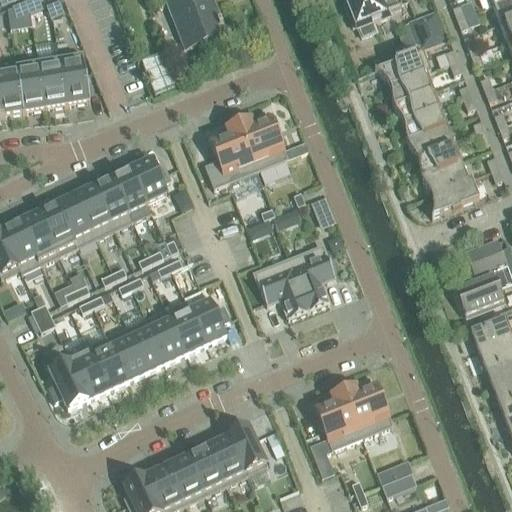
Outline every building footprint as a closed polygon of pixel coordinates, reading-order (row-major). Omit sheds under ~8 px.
[(14,5),(11,0),(0,0),(0,7),(1,10),(14,5)] [(226,39),(217,17),(211,19),(208,12),(212,10),(207,0),(185,0),(167,7),(186,55),(226,39)] [(362,43),(376,37),(373,29),(391,22),(388,15),(401,10),(397,0),(342,0),(351,21),(348,22),(353,33),(356,32),(357,35),(358,35),(362,43)] [(511,0),(477,0),(482,12),(486,14),(492,12),(511,3),(511,0)] [(38,2),(25,7),(29,19),(42,13),(38,2)] [(511,3),(492,12),(499,30),(511,24),(511,3)] [(29,19),(25,7),(12,13),(17,24),(29,19)] [(63,18),(59,7),(46,12),(50,23),(63,18)] [(456,26),(465,23),(460,11),(452,14),(456,26)] [(437,18),(416,26),(408,29),(420,57),(448,46),(437,18)] [(465,23),(456,26),(461,37),(469,34),(465,23)] [(511,24),(499,30),(506,48),(511,45),(511,24)] [(470,62),(479,58),(474,47),(466,50),(470,62)] [(179,89),(165,56),(141,66),(154,99),(179,89)] [(449,71),(458,67),(453,56),(445,59),(449,71)] [(90,108),(82,58),(58,62),(66,112),(90,108)] [(479,58),(470,62),(475,73),(483,70),(479,58)] [(390,93),(430,78),(423,59),(377,77),(375,75),(374,77),(377,78),(379,79),(381,81),(383,83),(384,85),(386,87),(387,86),(390,93)] [(66,112),(58,62),(37,65),(45,115),(66,112)] [(45,115),(37,65),(15,69),(24,119),(45,115)] [(458,67),(449,71),(454,82),(462,79),(458,67)] [(24,119),(15,69),(0,71),(0,108),(2,122),(24,119)] [(394,113),(434,97),(427,80),(430,79),(430,78),(390,93),(392,101),(391,101),(391,104),(392,107),(393,110),(394,113)] [(484,98),(493,94),(488,83),(480,87),(484,98)] [(471,103),(467,92),(459,95),(463,106),(471,103)] [(493,94),(484,98),(489,109),(497,106),(493,94)] [(403,129),(440,115),(434,97),(394,113),(395,116),(396,118),(398,120),(400,123),(401,122),(403,129)] [(467,118),(476,114),(471,103),(463,106),(467,118)] [(407,148),(447,133),(440,115),(403,129),(406,137),(405,137),(405,140),(406,143),(406,146),(407,148)] [(498,134),(506,130),(502,119),(494,122),(498,134)] [(288,166),(270,121),(256,127),(255,123),(238,130),(257,178),(288,166)] [(485,139),(481,128),(472,131),(477,142),(485,139)] [(257,178),(238,130),(221,137),(223,140),(209,146),(217,168),(204,173),(214,196),(257,178)] [(506,130),(498,134),(502,145),(511,142),(506,130)] [(417,165),(454,151),(447,133),(407,148),(409,151),(410,154),(412,156),(413,159),(415,158),(417,165)] [(489,150),(485,139),(477,142),(481,153),(489,150)] [(421,184),(461,169),(454,151),(417,165),(420,172),(419,173),(419,176),(420,179),(420,181),(421,184)] [(491,178),(499,175),(495,164),(486,167),(491,178)] [(154,177),(149,167),(131,175),(147,211),(166,202),(161,191),(170,187),(163,173),(154,177)] [(431,201),(471,185),(471,184),(468,185),(461,169),(421,184),(422,187),(424,189),(425,192),(427,194),(428,194),(431,201)] [(147,211),(131,175),(112,184),(133,229),(133,228),(129,220),(147,211)] [(499,175),(491,178),(495,189),(503,186),(499,175)] [(133,229),(112,184),(112,185),(93,193),(114,237),(133,229)] [(471,185),(431,201),(434,208),(433,209),(433,212),(433,215),(433,218),(432,221),(431,224),(432,224),(433,222),(479,204),(471,185)] [(114,237),(93,193),(75,202),(96,246),(114,237)] [(300,199),(293,202),(298,213),(305,210),(300,199)] [(96,246),(75,202),(57,211),(78,255),(96,246)] [(78,255),(57,211),(56,211),(38,219),(59,264),(60,263),(58,259),(75,251),(77,255),(78,255)] [(264,227),(275,222),(272,215),(261,219),(264,227)] [(59,264),(38,219),(20,228),(41,272),(59,264)] [(285,231),(281,221),(272,225),(277,236),(286,233),(285,231)] [(41,272),(20,228),(1,237),(22,281),(41,272)] [(261,236),(258,230),(246,235),(250,245),(258,242),(261,236)] [(22,281),(1,237),(0,237),(0,284),(1,286),(19,277),(21,281),(22,281)] [(343,252),(339,242),(328,246),(332,256),(343,252)] [(496,245),(480,252),(464,258),(476,286),(456,294),(456,293),(455,294),(467,324),(468,323),(503,309),(498,297),(511,291),(511,285),(501,257),(496,245)] [(178,258),(173,247),(166,250),(171,261),(178,258)] [(335,285),(322,253),(288,267),(309,318),(329,310),(321,291),(335,285)] [(511,267),(507,255),(501,257),(511,285),(511,267)] [(163,265),(160,257),(149,262),(152,270),(163,265)] [(152,270),(149,262),(138,268),(141,275),(152,270)] [(177,266),(167,271),(170,278),(181,273),(177,266)] [(309,318),(288,267),(254,280),(267,312),(280,307),(288,326),(309,318)] [(167,271),(156,276),(159,284),(170,278),(167,271)] [(126,282),(123,274),(112,280),(116,287),(126,282)] [(116,287),(112,280),(101,285),(104,292),(116,287)] [(143,291),(140,284),(129,289),(132,296),(143,291)] [(132,296),(129,289),(118,294),(121,301),(132,296)] [(89,299),(86,292),(75,297),(79,304),(89,299)] [(79,304),(75,297),(64,302),(67,309),(79,304)] [(104,309),(100,302),(90,307),(93,314),(104,309)] [(82,319),(93,314),(90,307),(79,312),(82,319)] [(186,307),(185,308),(206,352),(226,342),(221,332),(230,328),(223,314),(214,318),(209,307),(190,316),(186,307)] [(206,352),(185,308),(184,308),(166,317),(186,361),(204,353),(206,352)] [(43,325),(50,321),(45,310),(38,314),(43,325)] [(43,325),(38,314),(30,317),(36,328),(43,325)] [(186,361),(166,317),(164,317),(146,326),(166,370),(185,362),(186,361)] [(48,336),(55,332),(50,321),(43,325),(48,336)] [(477,356),(511,342),(505,324),(470,337),(477,356)] [(48,336),(43,325),(36,328),(41,339),(48,336)] [(166,370),(146,326),(145,327),(126,335),(147,379),(165,371),(166,370)] [(147,379),(126,335),(125,336),(117,339),(107,344),(127,388),(146,380),(147,379)] [(511,363),(511,342),(477,356),(484,374),(511,363)] [(127,388),(107,344),(105,345),(87,353),(108,398),(126,389),(127,388)] [(108,398),(87,353),(86,354),(68,362),(88,407),(106,398),(108,398)] [(88,407),(68,362),(66,363),(47,372),(56,391),(47,395),(54,410),(63,406),(65,410),(68,416),(87,407),(88,407)] [(491,392),(511,384),(511,363),(484,374),(491,392)] [(511,404),(511,384),(491,392),(498,410),(511,404)] [(360,390),(343,397),(362,445),(393,433),(375,388),(366,392),(361,394),(360,390)] [(327,446),(310,453),(314,464),(325,460),(332,457),(362,445),(343,397),(326,404),(328,407),(314,412),(327,446)] [(511,425),(511,404),(498,410),(505,428),(511,425)] [(268,473),(249,433),(227,443),(246,483),(268,473)] [(246,483),(227,443),(207,453),(226,493),(246,483)] [(226,493),(207,453),(186,463),(205,503),(226,493)] [(185,511),(205,503),(186,463),(166,473),(184,511),(185,511)] [(407,469),(400,472),(404,483),(411,480),(407,469)] [(275,477),(285,499),(296,494),(287,472),(275,477)] [(184,511),(166,473),(145,483),(159,511),(184,511)] [(416,492),(411,480),(404,483),(381,492),(386,504),(416,492)] [(159,511),(145,483),(124,493),(129,503),(124,505),(127,511),(159,511)] [(363,498),(359,487),(352,490),(356,501),(363,498)] [(362,511),(368,510),(363,498),(356,501),(360,511),(362,511)]
